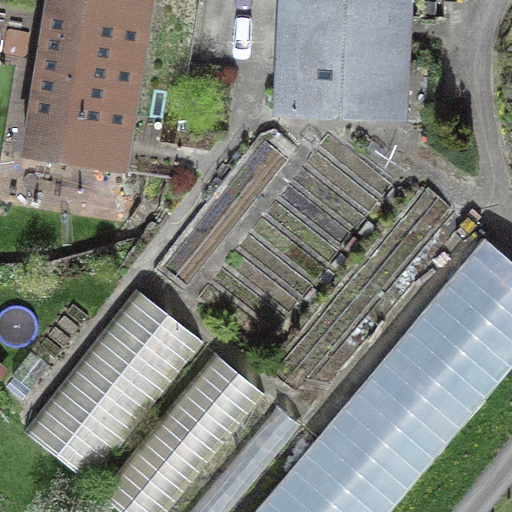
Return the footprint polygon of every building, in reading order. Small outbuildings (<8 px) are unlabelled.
[(156,2),(140,0),(59,0),(37,148),(132,163),(156,2)] [(301,4),(299,108),(396,109),(398,6),(301,4)] [(278,511),(385,511),(511,355),(511,264),(491,248),(278,511)] [(34,434),(89,479),(199,345),(145,300),(34,434)] [(114,498),(130,511),(173,511),(268,402),(226,367),(114,498)]
